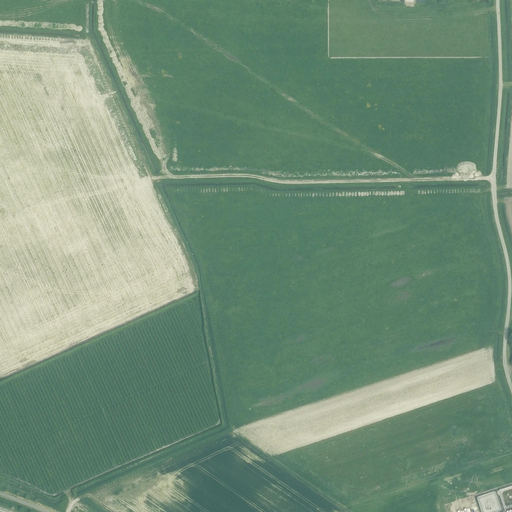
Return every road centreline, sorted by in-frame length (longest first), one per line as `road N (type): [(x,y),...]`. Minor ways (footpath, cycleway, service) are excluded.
road 1 (unclassified): [(493,180),(159,178),(93,34)]
road 2 (unclassified): [(493,180),(508,268),(504,360),(511,386)]
road 3 (unclassified): [(493,180),(498,0)]
